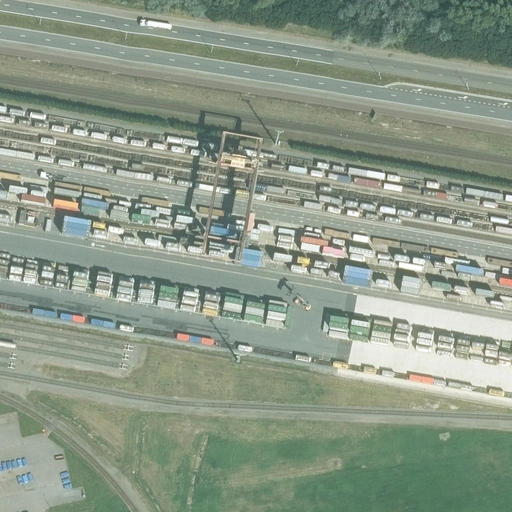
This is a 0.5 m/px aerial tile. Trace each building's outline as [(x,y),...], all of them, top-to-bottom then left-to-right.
[(19,212),(17,225),(24,226),(26,213),(19,212)] [(167,307),(169,286),(156,285),(154,306),(167,307)] [(179,305),(190,306),(191,292),(179,291),(179,298),(179,305)] [(242,317),(254,318),(255,308),(243,307),(242,317)] [(349,339),(350,321),(331,319),(329,337),(349,339)] [(351,342),(369,344),(371,325),(354,322),(351,342)] [(398,339),(398,347),(409,347),(409,338),(398,339)]
